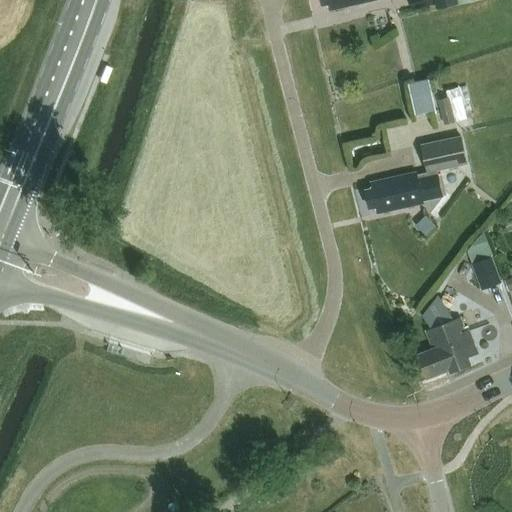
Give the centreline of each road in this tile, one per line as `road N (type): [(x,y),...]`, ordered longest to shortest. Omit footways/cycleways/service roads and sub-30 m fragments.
road 1 (unclassified): [(299,377),(329,318),(336,277),(266,0)]
road 2 (unclassified): [(22,511),(69,462),(167,452),(193,439),(245,350)]
road 3 (secondary): [(245,350),(0,257)]
road 4 (primary): [(0,225),(78,0)]
road 5 (secondary): [(420,420),(394,423),(355,410),(299,377)]
